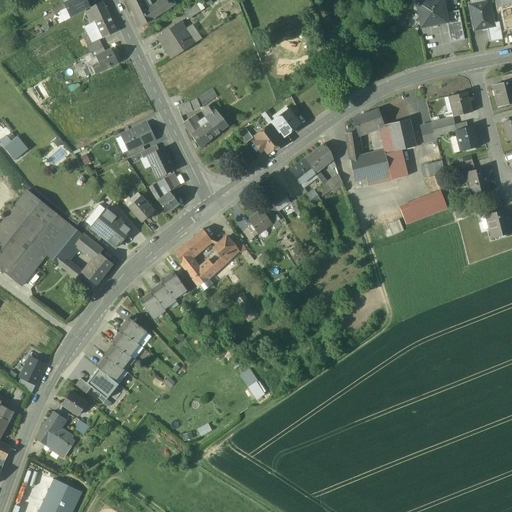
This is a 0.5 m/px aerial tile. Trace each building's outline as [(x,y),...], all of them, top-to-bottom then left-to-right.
[(68,0),(63,3),(71,18),(85,11),(84,10),(88,8),(84,0),(68,0)] [(143,0),(126,0),(132,13),(146,6),(143,0)] [(162,0),(148,9),(153,18),(154,18),(174,4),(171,0),(162,0)] [(442,0),(432,0),(416,3),(421,28),(447,23),(445,13),(442,0)] [(499,0),(494,0),(497,13),(502,12),(502,11),(500,1),(499,0)] [(101,2),(88,8),(95,22),(108,16),(101,2)] [(488,2),(469,5),(475,31),(487,28),(494,27),(493,23),(488,2)] [(195,5),(183,13),(188,20),(200,12),(195,5)] [(146,6),(132,13),(139,27),(155,19),(154,18),(153,18),(148,9),(146,6)] [(95,22),(88,8),(84,10),(85,11),(89,19),(87,20),(89,25),(95,22)] [(511,8),(502,11),(502,12),(506,30),(511,28),(511,8)] [(458,11),(445,13),(447,23),(451,43),(464,40),(458,11)] [(108,16),(95,22),(103,38),(116,32),(108,16)] [(490,43),(502,40),(499,22),(493,23),(494,27),(487,28),(490,43)] [(179,23),(157,37),(171,59),(193,45),(179,23)] [(92,43),(86,46),(90,53),(102,47),(98,40),(92,43)] [(102,47),(90,53),(92,59),(95,57),(104,53),(102,47)] [(104,53),(95,57),(98,63),(102,71),(117,63),(110,50),(104,53)] [(98,63),(87,68),(91,76),(102,71),(98,63)] [(511,73),(502,76),(504,83),(511,81),(511,80),(511,73)] [(504,83),(492,86),(498,107),(507,105),(507,102),(511,100),(511,80),(511,81),(504,83)] [(209,91),(198,97),(202,103),(213,97),(209,91)] [(467,92),(447,97),(452,117),(453,117),(473,112),(467,92)] [(196,99),(177,107),(181,116),(200,107),(196,99)] [(204,109),(184,122),(199,148),(227,126),(215,110),(216,110),(211,103),(204,109)] [(377,110),(353,118),(359,134),(378,127),(383,126),(377,110)] [(280,131),(274,123),(276,122),(269,112),(261,117),(267,124),(269,126),(275,134),(280,131)] [(291,112),(276,122),(274,123),(280,131),(284,136),(300,124),(291,112)] [(452,117),(431,123),(433,130),(453,125),(455,124),(453,117),(452,117)] [(511,119),(502,122),(507,141),(511,140),(511,119)] [(408,120),(389,124),(391,134),(390,134),(395,150),(395,152),(396,152),(401,150),(415,147),(408,120)] [(455,124),(453,125),(455,131),(467,127),(465,122),(455,124)] [(146,124),(122,135),(129,150),(129,151),(142,145),(153,140),(146,124)] [(383,126),(378,127),(381,136),(390,134),(391,134),(389,124),(383,126)] [(431,124),(420,127),(424,145),(436,142),(431,124)] [(265,133),(257,139),(258,140),(254,144),(260,151),(264,148),(267,153),(281,142),(275,134),(269,126),(263,130),(265,133)] [(467,127),(455,131),(460,152),(478,147),(473,126),(467,127)] [(252,138),(245,128),(239,133),(246,143),(252,138)] [(356,133),(346,135),(350,160),(360,158),(356,133)] [(26,151),(17,137),(4,146),(13,160),(26,151)] [(330,154),(323,144),(316,149),(327,164),(332,159),(330,154)] [(142,145),(129,151),(129,150),(125,152),(128,158),(140,153),(144,151),(142,145)] [(144,151),(140,153),(143,159),(148,157),(147,156),(159,151),(156,145),(144,151)] [(173,169),(164,149),(159,151),(147,156),(148,157),(157,177),(173,169)] [(316,149),(303,159),(314,173),(327,164),(316,149)] [(395,150),(384,153),(389,171),(390,171),(400,169),(396,152),(395,152),(395,150)] [(408,176),(401,150),(396,152),(400,169),(390,171),(392,180),(388,181),(408,176)] [(360,158),(350,160),(354,180),(366,177),(386,172),(389,171),(384,153),(360,158)] [(303,159),(289,170),(293,176),(291,178),(295,183),(297,181),(300,184),(314,173),(303,159)] [(445,174),(442,162),(427,166),(430,178),(445,174)] [(472,163),(460,166),(461,173),(465,172),(474,170),(472,163)] [(474,170),(465,172),(472,195),(489,191),(483,167),(474,170)] [(386,172),(366,177),(368,184),(368,185),(388,181),(386,172)] [(314,173),(300,184),(303,188),(317,177),(314,173)] [(174,174),(168,177),(174,189),(180,185),(174,174)] [(338,175),(326,184),(332,191),(341,184),(338,175)] [(366,177),(356,180),(358,186),(368,184),(366,177)] [(275,182),(262,191),(273,206),(286,197),(275,182)] [(163,196),(155,183),(149,187),(154,197),(157,201),(163,196)] [(313,190),(303,198),(310,208),(320,200),(313,190)] [(26,191),(17,202),(45,224),(54,213),(26,191)] [(163,196),(157,201),(166,213),(178,203),(169,191),(163,196)] [(153,212),(137,194),(132,199),(134,202),(128,207),(141,222),(153,212)] [(441,195),(401,210),(406,224),(447,208),(441,195)] [(296,201),(290,204),(295,214),(301,211),(296,201)] [(17,202),(0,223),(0,266),(7,272),(45,224),(17,202)] [(274,207),(264,215),(268,220),(273,216),(278,212),(274,207)] [(117,217),(106,209),(91,228),(102,237),(116,248),(131,229),(116,218),(117,217)] [(504,209),(485,215),(491,239),(511,234),(504,209)] [(261,210),(248,221),(252,226),(258,234),(271,223),(264,215),(261,210)] [(282,218),(278,212),(273,216),(278,222),(282,218)] [(45,224),(7,272),(23,285),(46,256),(47,255),(52,249),(70,226),(54,213),(45,224)] [(383,225),(387,237),(403,231),(399,219),(383,225)] [(70,226),(52,249),(64,258),(75,245),(83,235),(71,225),(70,226)] [(98,243),(102,237),(91,228),(88,226),(84,231),(98,243)] [(258,234),(252,226),(248,229),(254,237),(258,234)] [(202,229),(189,240),(195,247),(191,250),(194,254),(211,240),(202,229)] [(83,235),(75,245),(93,259),(99,253),(102,250),(83,235)] [(226,238),(206,255),(212,260),(215,264),(219,261),(222,266),(223,266),(238,252),(235,247),(226,238)] [(189,240),(174,253),(182,262),(181,263),(186,270),(194,263),(191,259),(195,255),(194,254),(191,250),(195,247),(189,240)] [(64,258),(52,249),(47,255),(58,264),(62,259),(63,260),(64,258)] [(93,259),(87,267),(102,278),(113,264),(99,253),(93,259)] [(258,266),(252,258),(247,262),(253,270),(258,266)] [(63,260),(62,259),(58,264),(72,275),(76,270),(63,260)] [(199,269),(194,263),(186,270),(197,285),(210,275),(211,277),(222,266),(219,261),(215,264),(212,260),(205,266),(204,265),(199,269)] [(87,267),(81,274),(84,277),(96,286),(102,278),(87,267)] [(81,274),(76,270),(72,275),(80,282),(84,277),(81,274)] [(174,273),(162,281),(163,283),(174,299),(186,290),(174,273)] [(163,283),(151,291),(152,293),(163,308),(175,300),(174,299),(163,283)] [(152,293),(140,301),(152,319),(164,310),(163,308),(152,293)] [(243,295),(234,301),(248,320),(257,314),(243,295)] [(145,332),(129,318),(120,330),(121,331),(136,343),(145,332)] [(136,343),(121,331),(112,342),(114,344),(129,356),(138,344),(136,343)] [(129,356),(114,344),(105,355),(106,356),(121,368),(130,357),(129,356)] [(121,368),(106,356),(97,368),(98,368),(113,381),(123,369),(121,368)] [(36,386),(45,366),(30,359),(21,379),(22,380),(36,386)] [(106,399),(118,385),(113,381),(98,368),(86,383),(91,388),(106,399)] [(255,377),(247,382),(260,402),(270,396),(263,385),(261,387),(255,377)] [(91,388),(86,383),(80,379),(75,385),(86,394),(91,388)] [(31,393),(36,386),(22,380),(18,384),(31,393)] [(86,403),(71,392),(62,405),(77,416),(86,403)] [(0,403),(1,402),(0,401),(0,416),(8,420),(9,421),(13,412),(0,405),(0,403)] [(60,409),(56,414),(65,420),(69,415),(60,409)] [(56,414),(53,412),(43,427),(36,437),(46,444),(45,445),(64,457),(73,442),(69,439),(71,435),(61,428),(65,420),(56,414)] [(10,448),(0,442),(0,457),(5,460),(10,448)] [(52,479),(37,511),(70,511),(79,493),(52,479)]
